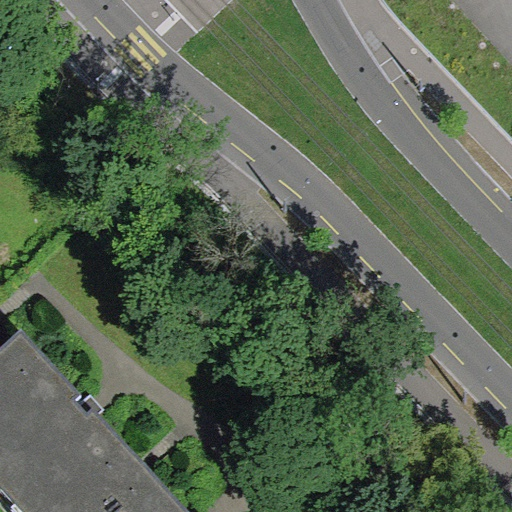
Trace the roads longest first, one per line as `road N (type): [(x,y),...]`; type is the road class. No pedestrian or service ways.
road 1 (primary): [(91,0),(170,79),(316,198),(511,401)]
road 2 (primary): [(511,234),(398,120),(317,0)]
